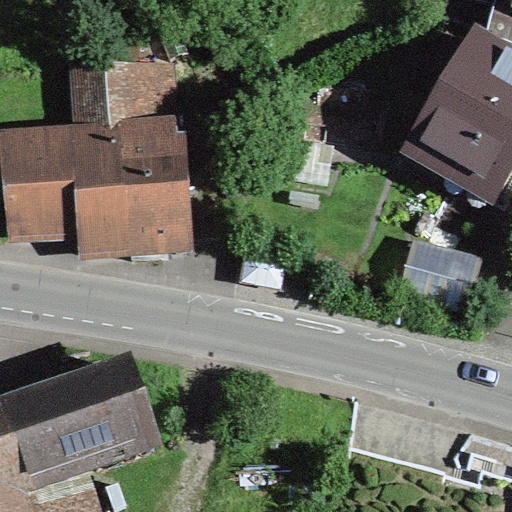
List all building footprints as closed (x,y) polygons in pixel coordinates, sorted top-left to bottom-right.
[(511,7),(502,46),(511,50),(511,7)] [(135,35),(103,42),(105,72),(74,73),(77,141),(79,141),(80,154),(119,153),(173,150),(169,69),(137,71),(135,35)] [(511,60),(478,41),(411,158),(445,178),(449,170),(500,199),(511,177),(511,60)] [(127,252),(119,153),(80,154),(79,141),(77,141),(2,147),(9,229),(86,235),(88,255),(127,252)] [(191,248),(184,148),(173,150),(119,153),(127,252),(191,248)] [(478,263),(428,250),(414,300),(464,313),(478,263)] [(153,450),(125,371),(0,415),(0,418),(28,494),(48,487),(153,450)] [(28,494),(0,418),(0,511),(95,511),(87,488),(53,500),(48,487),(28,494)] [(348,450),(340,511),(345,511),(436,511),(446,476),(348,450)]
